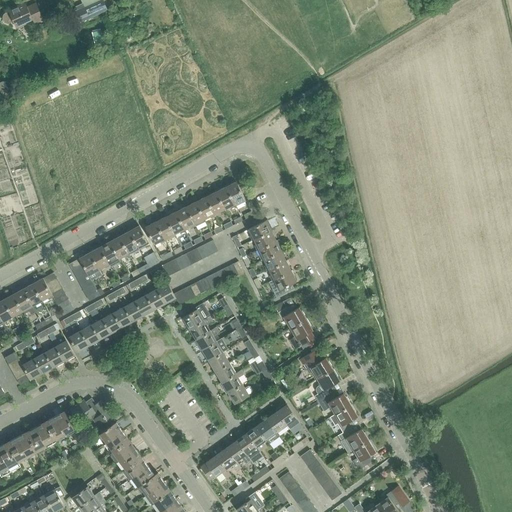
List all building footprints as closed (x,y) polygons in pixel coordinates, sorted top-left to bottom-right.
[(81,0),(83,4),(77,7),(78,9),(76,10),(81,22),(107,10),(102,0),(81,0)] [(12,26),(15,24),(17,28),(33,21),(35,26),(44,22),(36,4),(28,8),(26,3),(24,4),(25,4),(27,7),(20,10),(18,6),(9,11),(6,12),(4,14),(2,17),(3,21),(4,23),(6,25),(10,26),(12,26)] [(101,30),(92,32),(96,45),(104,43),(101,30)] [(236,181),(226,186),(235,203),(236,206),(246,201),(236,181)] [(226,186),(216,191),(224,208),(229,206),(231,208),(236,206),(235,203),(226,186)] [(216,191),(206,196),(214,214),(219,211),(220,213),(226,211),(224,208),(216,191)] [(206,196),(195,201),(204,219),(209,216),(211,218),(215,216),(214,214),(206,196)] [(195,201),(185,206),(194,223),(195,226),(205,221),(204,219),(195,201)] [(185,206),(176,211),(184,228),(189,226),(190,228),(195,226),(194,223),(185,206)] [(176,211),(165,216),(174,233),(179,231),(180,233),(185,231),(184,228),(176,211)] [(165,216),(155,221),(164,238),(165,241),(175,236),(174,233),(165,216)] [(252,240),(254,240),(271,231),(266,220),(248,228),(251,234),(249,235),(252,240)] [(164,238),(155,221),(145,226),(154,244),(159,241),(160,243),(165,241),(164,238)] [(233,225),(231,221),(223,225),(226,229),(233,225)] [(129,230),(138,248),(143,245),(144,247),(149,244),(139,225),(129,230)] [(214,230),(216,234),(223,230),(221,226),(214,230)] [(119,236),(128,253),(133,250),(134,252),(139,250),(138,248),(129,230),(119,236)] [(256,250),(259,249),(276,241),(271,231),(254,240),(256,244),(254,245),(256,250)] [(109,241),(118,258),(123,256),(124,258),(129,255),(128,253),(119,236),(109,241)] [(212,239),(207,242),(212,253),(218,250),(212,239)] [(99,247),(109,266),(119,260),(118,258),(109,241),(99,247)] [(183,245),(186,249),(193,246),(191,241),(183,245)] [(262,261),(264,259),(281,251),(276,241),(259,249),(261,254),(259,255),(262,261)] [(207,242),(201,245),(207,256),(212,253),(207,242)] [(201,245),(196,248),(202,258),(207,256),(201,245)] [(89,252),(99,269),(104,266),(105,269),(109,266),(99,247),(89,252)] [(196,248),(191,250),(196,261),(202,258),(196,248)] [(191,250),(185,253),(191,264),(196,261),(191,250)] [(163,261),(173,255),(171,251),(164,255),(163,253),(160,255),(163,261)] [(266,270),(269,269),(286,261),(281,251),(264,259),(266,264),(264,265),(266,270)] [(84,253),(78,256),(79,258),(82,263),(85,269),(88,274),(91,279),(91,280),(101,274),(99,269),(89,252),(84,255),(84,253)] [(185,253),(180,256),(186,267),(191,264),(185,253)] [(180,256),(175,259),(180,270),(186,267),(180,256)] [(68,264),(71,269),(82,263),(79,258),(68,264)] [(175,259),(164,264),(169,275),(180,270),(175,259)] [(238,260),(232,263),(238,274),(243,271),(238,260)] [(271,281),(274,279),(291,271),(286,261),(269,269),(271,274),(269,275),(271,281)] [(71,269),(74,274),(85,269),(82,263),(71,269)] [(232,263),(227,266),(233,277),(238,274),(232,263)] [(158,267),(161,273),(164,278),(169,275),(164,264),(158,267)] [(227,266),(222,268),(227,279),(233,277),(227,266)] [(153,277),(161,273),(158,267),(150,272),(153,277)] [(222,268),(216,271),(222,282),(227,279),(222,268)] [(74,274),(77,280),(88,274),(85,269),(74,274)] [(216,271),(211,274),(217,285),(222,282),(216,271)] [(271,281),(269,282),(276,297),(294,289),(291,283),(296,281),(291,271),(282,275),(274,279),(271,281)] [(53,272),(43,278),(45,283),(56,277),(53,272)] [(77,280),(80,285),(91,279),(88,274),(77,280)] [(211,274),(205,277),(211,288),(217,285),(211,274)] [(145,275),(138,279),(140,284),(148,280),(145,275)] [(45,283),(43,278),(42,277),(32,283),(42,300),(47,297),(48,299),(53,297),(54,299),(65,293),(62,288),(51,294),(48,288),(45,283)] [(59,283),(56,277),(45,283),(48,288),(59,283)] [(205,277),(200,280),(206,291),(211,288),(205,277)] [(80,285),(83,291),(93,285),(91,280),(91,279),(80,285)] [(140,284),(138,279),(129,284),(131,289),(140,284)] [(200,280),(195,282),(200,293),(206,291),(200,280)] [(167,282),(156,289),(164,303),(175,297),(173,294),(167,282)] [(195,282),(190,285),(195,296),(200,293),(195,282)] [(32,283),(23,288),(35,311),(45,306),(42,300),(32,283)] [(62,288),(59,283),(48,288),(51,294),(62,288)] [(83,291),(86,296),(96,290),(93,285),(83,291)] [(190,285),(184,288),(190,299),(195,296),(190,285)] [(123,287),(115,291),(119,296),(126,292),(123,287)] [(23,288),(13,293),(23,313),(28,310),(31,314),(35,311),(23,288)] [(184,288),(173,294),(175,297),(179,305),(190,299),(184,288)] [(156,289),(145,295),(153,309),(164,303),(156,289)] [(96,290),(86,296),(89,301),(99,295),(96,290)] [(119,296),(115,291),(107,296),(110,301),(119,296)] [(13,293),(3,299),(12,316),(17,313),(19,316),(23,313),(13,293)] [(65,293),(54,299),(57,304),(68,299),(65,293)] [(145,295),(134,301),(142,315),(153,309),(145,295)] [(283,316),(290,328),(305,318),(291,295),(273,306),(281,317),(283,316)] [(218,300),(223,307),(228,304),(224,297),(218,300)] [(3,299),(0,300),(0,316),(3,321),(8,319),(9,321),(13,318),(12,316),(3,299)] [(68,299),(57,304),(60,310),(71,304),(68,299)] [(102,299),(93,303),(97,308),(104,304),(102,299)] [(134,301),(123,306),(131,321),(142,315),(134,301)] [(196,309),(182,318),(188,328),(203,320),(210,315),(203,302),(195,307),(196,309)] [(97,308),(93,303),(85,308),(88,313),(97,308)] [(71,304),(60,310),(63,315),(74,309),(71,304)] [(228,304),(223,307),(228,317),(234,313),(228,304)] [(123,306),(112,312),(120,327),(131,321),(123,306)] [(80,311),(72,315),(75,320),(83,316),(80,311)] [(112,312),(101,318),(109,333),(120,327),(112,312)] [(75,320),(72,315),(63,320),(66,325),(75,320)] [(188,328),(195,339),(209,330),(206,325),(213,320),(210,315),(203,320),(188,328)] [(101,318),(90,324),(99,339),(109,333),(101,318)] [(231,322),(236,329),(241,326),(236,318),(231,322)] [(305,318),(290,328),(295,336),(293,338),(289,340),(295,349),(301,345),(303,349),(311,343),(309,340),(314,337),(311,331),(312,330),(305,318)] [(90,324),(79,330),(88,345),(99,339),(90,324)] [(54,325),(46,330),(49,335),(57,330),(54,325)] [(195,339),(201,350),(216,341),(213,336),(220,331),(217,326),(209,330),(195,339)] [(241,326),(236,329),(241,338),(246,335),(241,326)] [(49,335),(46,330),(38,334),(40,339),(49,335)] [(88,345),(79,330),(68,337),(76,351),(88,345)] [(32,337),(25,341),(28,346),(35,342),(32,337)] [(201,350),(208,360),(222,351),(228,348),(221,338),(216,341),(201,350)] [(66,340),(55,346),(64,361),(74,355),(66,340)] [(244,343),(249,350),(254,347),(249,340),(244,343)] [(28,346),(25,341),(16,346),(19,351),(28,346)] [(55,346),(44,352),(53,367),(64,361),(55,346)] [(254,347),(249,350),(254,358),(259,355),(254,347)] [(318,348),(299,359),(301,362),(309,374),(313,371),(317,378),(332,369),(326,358),(324,358),(318,348)] [(8,364),(18,358),(19,358),(15,351),(4,357),(8,364)] [(208,360),(214,371),(229,362),(222,351),(208,360)] [(44,352),(34,358),(42,373),(53,367),(44,352)] [(7,364),(10,369),(21,363),(18,358),(8,364),(7,364)] [(34,358),(21,364),(24,369),(27,374),(30,379),(42,373),(34,358)] [(257,364),(261,371),(266,368),(262,361),(257,364)] [(214,371),(221,381),(235,372),(229,362),(214,371)] [(10,369),(13,375),(24,369),(21,364),(21,363),(10,369)] [(266,368),(261,371),(267,380),(272,377),(266,368)] [(24,369),(13,375),(16,380),(27,374),(24,369)] [(221,381),(227,392),(242,383),(238,376),(243,373),(241,369),(235,372),(221,381)] [(318,400),(334,391),(337,389),(334,384),(339,381),(332,369),(317,378),(321,384),(318,385),(317,386),(316,387),(316,389),(316,390),(316,392),(317,393),(315,395),(318,400)] [(27,374),(16,380),(19,385),(30,379),(27,374)] [(242,383),(227,392),(234,403),(252,392),(253,389),(251,386),(249,385),(245,388),(242,383)] [(331,406),(335,413),(350,404),(343,392),(337,396),(334,391),(318,400),(324,410),(331,406)] [(82,399),(68,409),(75,418),(76,417),(81,423),(90,417),(92,420),(97,427),(106,420),(107,422),(113,417),(100,400),(95,404),(91,397),(84,402),(82,399)] [(281,406),(276,409),(277,410),(276,411),(289,429),(299,421),(286,404),(282,407),(281,406)] [(337,423),(343,432),(354,425),(351,419),(357,416),(350,404),(335,413),(330,416),(335,424),(337,423)] [(63,411),(54,416),(65,436),(75,431),(63,411)] [(276,411),(266,418),(276,432),(286,425),(289,429),(276,411)] [(54,416),(44,421),(56,442),(65,436),(54,416)] [(263,420),(256,426),(266,439),(269,444),(279,436),(276,432),(266,418),(263,420)] [(44,421),(35,426),(46,447),(56,442),(44,421)] [(97,435),(103,444),(122,431),(116,422),(97,435)] [(348,452),(351,450),(368,440),(361,428),(358,430),(354,425),(343,432),(337,435),(341,441),(341,440),(348,452)] [(35,426),(25,432),(37,452),(46,447),(35,426)] [(256,426),(246,433),(256,446),(266,439),(256,426)] [(103,444),(110,453),(128,439),(122,431),(103,444)] [(25,432),(16,437),(27,457),(37,452),(25,432)] [(246,433),(236,440),(246,454),(246,453),(249,458),(260,451),(256,446),(246,433)] [(306,436),(299,442),(302,447),(310,441),(306,436)] [(16,437),(6,442),(18,463),(27,457),(16,437)] [(295,437),(291,440),(294,445),(291,447),(295,452),(302,447),(299,442),(295,437)] [(110,453),(116,462),(135,448),(128,439),(110,453)] [(236,440),(226,447),(236,461),(241,457),(247,464),(251,461),(249,458),(246,453),(246,454),(236,440)] [(353,449),(357,457),(353,460),(358,469),(361,468),(367,464),(371,461),(372,461),(369,455),(375,452),(368,440),(353,449)] [(6,442),(0,445),(0,452),(8,468),(18,463),(6,442)] [(226,447),(216,455),(226,468),(231,464),(236,471),(241,468),(236,461),(226,447)] [(116,462),(122,471),(141,457),(135,448),(116,462)] [(300,456),(303,461),(313,454),(309,448),(300,456)] [(286,450),(277,456),(281,461),(290,455),(286,450)] [(0,452),(0,472),(8,468),(0,452)] [(303,461),(307,466),(317,458),(313,454),(303,461)] [(226,468),(216,455),(205,462),(200,466),(209,479),(215,475),(215,476),(221,471),(226,479),(231,475),(226,468)] [(281,461),(277,456),(271,461),(275,466),(281,461)] [(122,471),(129,479),(148,466),(141,457),(122,471)] [(307,466),(310,470),(320,464),(317,458),(307,466)] [(310,470),(325,490),(334,483),(320,464),(310,470)] [(266,465),(258,471),(261,476),(270,470),(266,465)] [(138,486),(157,472),(154,474),(148,466),(129,479),(135,488),(138,486)] [(261,476),(258,471),(251,476),(254,481),(261,476)] [(279,478),(282,482),(292,476),(288,471),(279,478)] [(138,486),(144,495),(163,481),(157,472),(138,486)] [(97,477),(96,477),(99,482),(101,480),(104,478),(102,474),(97,477)] [(44,476),(37,480),(39,484),(46,480),(44,476)] [(282,482),(286,488),(295,481),(292,476),(282,482)] [(101,480),(106,487),(110,484),(105,477),(104,478),(101,480)] [(39,484),(37,480),(30,483),(32,488),(39,484)] [(246,480),(238,486),(242,490),(249,485),(246,480)] [(144,495),(151,503),(170,490),(163,481),(144,495)] [(286,488),(289,492),(299,486),(295,481),(286,488)] [(325,490),(328,495),(338,488),(334,483),(325,490)] [(110,484),(106,487),(110,493),(114,490),(110,484)] [(271,488),(277,495),(282,491),(276,484),(271,488)] [(59,485),(44,494),(54,511),(64,506),(60,498),(65,495),(59,485)] [(388,497),(377,504),(382,511),(396,511),(398,511),(394,505),(399,502),(402,506),(409,501),(398,485),(391,490),(391,491),(386,494),(388,497)] [(24,486),(17,490),(19,494),(27,490),(24,486)] [(71,497),(78,506),(94,495),(87,486),(71,497)] [(242,490),(238,486),(231,491),(234,496),(242,490)] [(289,492),(293,497),(302,490),(299,486),(289,492)] [(338,488),(328,495),(332,500),(342,493),(338,488)] [(19,494),(17,490),(10,494),(12,498),(19,494)] [(151,503),(157,511),(176,498),(170,490),(151,503)] [(293,497),(297,502),(306,496),(302,490),(293,497)] [(282,491),(277,495),(283,503),(287,499),(282,491)] [(250,499),(237,508),(239,511),(253,511),(258,509),(263,505),(254,492),(249,496),(250,499)] [(37,495),(33,497),(34,499),(41,511),(52,511),(54,511),(44,494),(38,497),(37,495)] [(78,506),(82,511),(89,511),(101,504),(94,495),(78,506)] [(114,498),(118,505),(122,502),(118,495),(114,498)] [(297,502),(300,507),(310,501),(306,496),(297,502)] [(157,511),(175,511),(182,507),(176,498),(157,511)] [(27,501),(24,503),(24,505),(28,511),(41,511),(34,499),(28,503),(27,501)] [(300,507),(304,511),(313,505),(310,501),(300,507)] [(101,504),(89,511),(106,511),(103,508),(106,506),(103,502),(101,504)] [(122,502),(118,505),(123,511),(127,508),(122,502)] [(354,507),(357,511),(382,511),(377,504),(365,511),(359,503),(354,507)]
